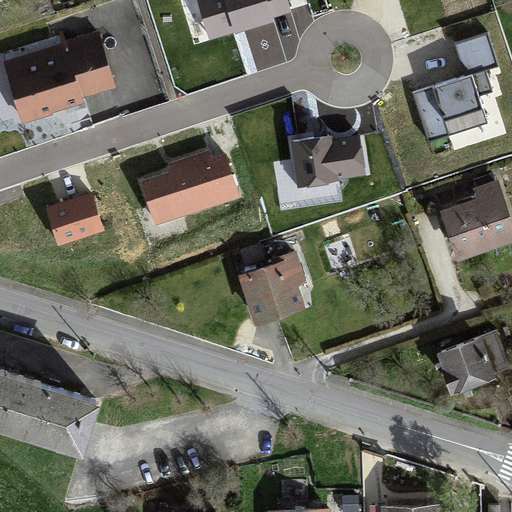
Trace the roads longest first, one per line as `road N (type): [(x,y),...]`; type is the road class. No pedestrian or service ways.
road 1 (residential): [(0,295),(508,459)]
road 2 (residential): [(345,58),(0,175)]
